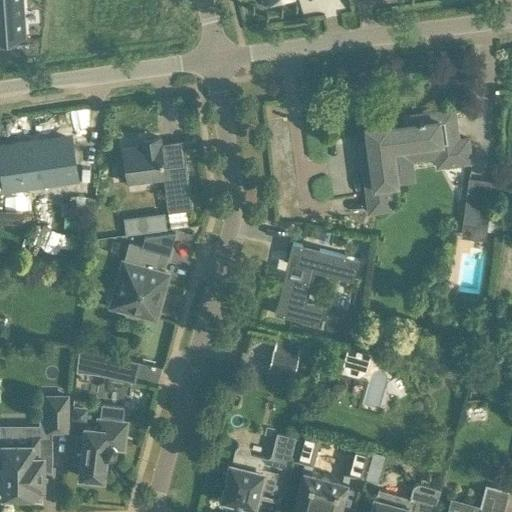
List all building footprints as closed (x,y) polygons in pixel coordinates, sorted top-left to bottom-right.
[(0,0),(0,34),(24,33),(22,0),(0,0)] [(266,117),(281,114),(279,101),(263,103),(266,117)] [(403,123),(390,125),(394,148),(406,146),(433,143),(445,141),(448,164),(451,164),(472,161),(471,157),(468,137),(458,138),(454,108),(402,115),(403,123)] [(368,141),(360,142),(369,211),(389,209),(393,208),(390,184),(398,183),(394,148),(390,125),(390,122),(366,125),(368,141)] [(124,147),(126,164),(117,165),(119,179),(128,178),(128,181),(164,176),(168,212),(193,208),(187,163),(176,164),(164,166),(160,136),(139,139),(140,145),(124,147)] [(40,139),(1,144),(7,189),(28,186),(26,171),(42,168),(44,184),(80,180),(77,159),(74,160),(71,138),(41,142),(40,139)] [(183,139),(172,141),(176,164),(187,163),(183,139)] [(500,211),(465,207),(461,237),(485,240),(486,229),(498,231),(500,211)] [(0,223),(21,223),(21,212),(0,212),(0,223)] [(164,214),(149,216),(151,230),(166,228),(164,214)] [(129,241),(111,305),(125,309),(125,310),(125,311),(125,312),(125,313),(125,314),(125,315),(126,315),(126,316),(127,317),(128,318),(129,319),(130,319),(131,319),(132,320),(133,320),(134,320),(135,320),(136,320),(136,319),(137,319),(138,319),(138,318),(139,318),(140,317),(141,316),(141,315),(142,314),(142,313),(156,317),(156,314),(159,315),(162,303),(160,302),(168,273),(156,270),(162,250),(169,252),(175,232),(144,236),(142,245),(129,241)] [(293,241),(288,263),(281,289),(275,313),(321,325),(326,305),(307,300),(315,270),(340,277),(346,254),(293,241)] [(367,371),(372,351),(347,346),(343,365),(347,373),(358,375),(367,371)] [(79,347),(77,370),(99,372),(115,376),(135,381),(139,361),(120,356),(104,353),(79,347)] [(268,367),(293,373),(298,355),(273,348),(268,367)] [(47,430),(67,430),(67,395),(47,395),(47,430)] [(77,441),(74,461),(81,462),(80,475),(104,478),(106,455),(111,456),(116,452),(117,447),(123,447),(127,421),(121,420),(123,406),(102,404),(100,418),(99,418),(97,427),(86,426),(84,435),(77,434),(77,441)] [(72,419),(86,421),(88,407),(73,405),(72,419)] [(305,461),(296,494),(291,511),(339,511),(348,480),(310,470),(320,435),(302,431),(294,458),(305,461)] [(272,455),(268,458),(249,453),(246,467),(231,463),(229,472),(225,471),(221,486),(225,487),(223,497),(231,499),(230,503),(245,506),(246,502),(254,504),(258,487),(266,489),(265,495),(280,499),(296,436),(277,432),(272,455)] [(0,468),(3,468),(3,495),(10,495),(12,498),(22,498),(24,495),(40,495),(40,491),(43,491),(43,468),(49,468),(49,437),(29,437),(29,443),(0,442),(0,468)] [(345,472),(364,477),(372,450),(353,444),(345,472)] [(373,448),(365,476),(377,479),(385,451),(373,448)] [(413,486),(412,487),(409,498),(378,488),(370,511),(433,511),(440,488),(421,482),(419,482),(417,482),(416,482),(415,483),(414,484),(413,485),(413,486)] [(503,511),(509,490),(486,484),(478,511),(503,511)]
